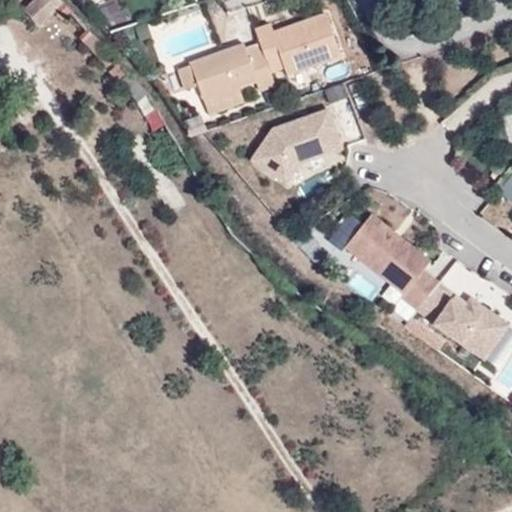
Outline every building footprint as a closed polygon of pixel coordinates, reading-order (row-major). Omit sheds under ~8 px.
[(71,12),(63,2),(51,14),(59,23),(71,12)] [(271,23),(255,29),(262,46),(268,65),(282,60),(288,75),(341,56),(326,13),(274,32),(271,23)] [(511,25),(489,33),(494,51),(511,44),(511,25)] [(87,29),(86,29),(79,36),(107,66),(115,59),(87,29)] [(260,91),(275,85),(268,65),(262,46),(248,50),(245,44),(191,63),(209,115),(243,103),(238,87),(256,81),(260,91)] [(117,82),(128,72),(118,62),(108,72),(117,82)] [(343,85),(326,91),(330,104),(348,97),(343,85)] [(299,164),(314,159),(312,153),(340,144),(329,111),(273,130),(252,161),(285,184),(299,164)] [(312,153),(314,159),(342,150),(340,144),(312,153)] [(511,175),(500,191),(511,200),(511,175)] [(373,215),(347,247),(393,284),(405,294),(403,297),(419,310),(440,282),(424,270),(431,261),(398,234),(395,238),(390,234),(393,230),(373,215)] [(306,253),(307,255),(319,245),(321,243),(307,226),(291,236),(306,253)] [(319,245),(307,255),(321,265),(330,255),(319,245)] [(510,325),(477,301),(473,307),(468,304),(440,282),(419,310),(485,359),(510,325)] [(405,294),(393,284),(384,296),(396,306),(403,297),(405,294)] [(473,307),(477,301),(473,298),(468,304),(473,307)] [(405,327),(439,350),(446,342),(413,317),(405,327)]
